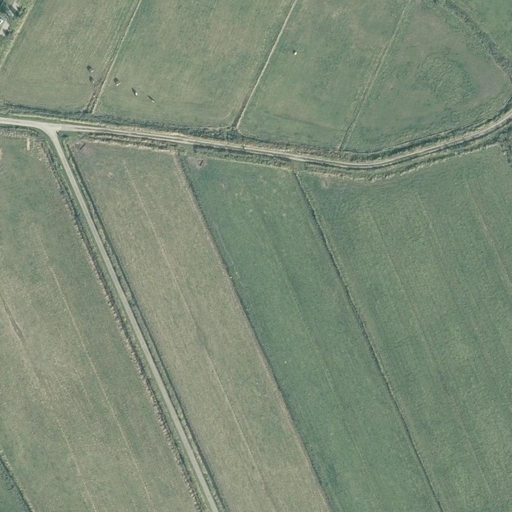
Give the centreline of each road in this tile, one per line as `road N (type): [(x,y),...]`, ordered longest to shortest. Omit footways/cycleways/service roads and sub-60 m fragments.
road 1 (track): [(47,130),(72,125),(362,166),(475,136),(511,113)]
road 2 (unclassified): [(0,121),(47,130),(214,511)]
